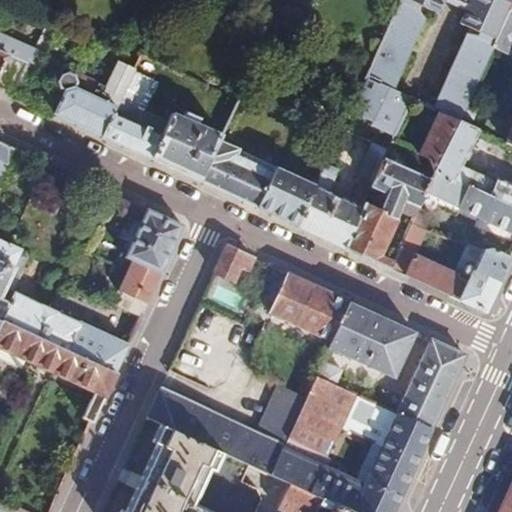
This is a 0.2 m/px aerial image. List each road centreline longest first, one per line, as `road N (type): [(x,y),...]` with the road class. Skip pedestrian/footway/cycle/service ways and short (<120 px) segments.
road 1 (residential): [(214,214),(511,352)]
road 2 (residential): [(214,214),(78,511)]
road 3 (residential): [(0,115),(214,214)]
road 4 (tertiary): [(440,511),(511,355)]
